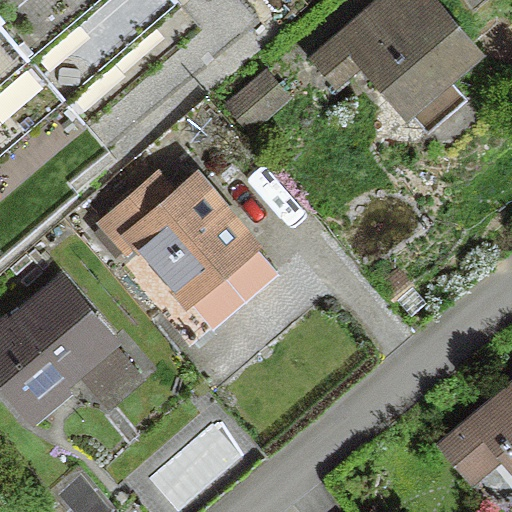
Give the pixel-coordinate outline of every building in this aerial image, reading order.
[(0,0),(0,29),(60,99),(106,60),(88,39),(133,0),(0,0)] [(437,81),(470,53),(423,0),(408,0),(405,3),(402,0),(383,0),(341,37),(394,98),(427,70),(437,81)] [(0,125),(12,140),(60,99),(0,29),(0,125)] [(223,106),(245,130),(283,97),(262,73),(223,106)] [(244,247),(248,243),(192,178),(149,216),(132,195),(100,223),(122,249),(132,241),(183,300),(161,319),(184,345),(267,273),(244,247)] [(62,393),(55,385),(108,340),(57,280),(0,328),(0,383),(24,412),(35,402),(41,410),(62,393)] [(511,465),(511,385),(442,445),(468,475),(498,450),(511,465)] [(44,493),(60,511),(111,511),(113,511),(74,466),(44,493)]
